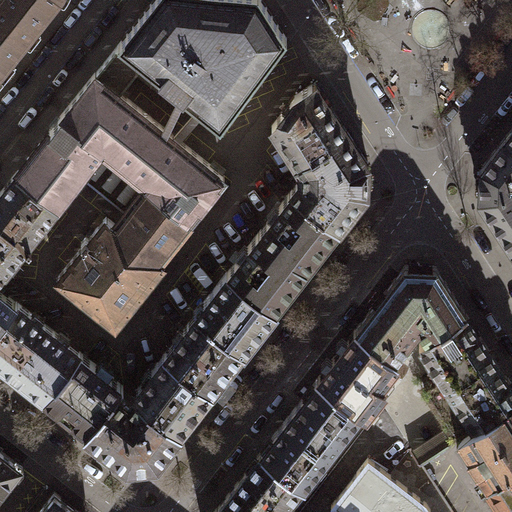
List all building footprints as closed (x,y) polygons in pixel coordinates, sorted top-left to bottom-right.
[(0,0),(0,20),(25,41),(40,22),(57,0),(0,0)] [(221,128),(288,39),(262,0),(153,0),(117,45),(118,46),(96,73),(121,92),(143,65),(221,128)] [(360,0),(358,3),(360,9),(374,18),(380,16),(384,9),(389,2),(388,0),(360,0)] [(0,72),(25,41),(0,20),(0,72)] [(147,184),(191,219),(225,175),(121,92),(96,73),(95,72),(66,109),(21,165),(16,171),(59,205),(64,199),(80,178),(124,213),(147,184)] [(295,95),(272,126),(297,163),(348,130),(316,82),(295,95)] [(348,130),(297,163),(300,169),(300,179),(291,190),(340,228),(368,191),(368,162),(348,130)] [(511,140),(506,136),(482,167),(481,182),(481,197),(497,222),(511,244),(511,140)] [(0,192),(0,221),(28,244),(59,205),(16,171),(1,191),(0,192)] [(116,224),(158,258),(159,258),(191,219),(147,184),(124,213),(116,223),(116,224)] [(340,228),(291,190),(228,272),(276,309),(323,249),(340,228)] [(158,258),(116,224),(116,223),(107,215),(88,238),(83,234),(79,240),(84,244),(56,278),(115,325),(166,263),(159,258),(158,258)] [(0,278),(28,244),(0,221),(0,278)] [(395,357),(420,325),(427,337),(428,337),(466,312),(436,266),(405,265),(356,328),(395,357)] [(196,312),(245,350),(260,329),(276,309),(228,272),(196,312)] [(0,324),(18,302),(7,293),(3,294),(0,297),(0,324)] [(44,400),(82,352),(74,346),(18,302),(0,324),(0,365),(36,394),(44,400)] [(164,353),(213,390),(229,370),(245,350),(196,312),(164,353)] [(511,401),(511,382),(466,312),(428,337),(427,337),(419,342),(441,376),(424,387),(457,438),(511,401)] [(340,349),(318,377),(361,410),(400,360),(395,357),(356,328),(340,349)] [(85,432),(117,391),(119,393),(125,385),(82,352),(44,400),(85,432)] [(137,388),(138,397),(140,399),(181,431),(197,411),(213,390),(164,353),(137,388)] [(304,483),(361,410),(318,377),(296,405),(261,450),(302,482),(304,483)] [(181,431),(140,399),(135,405),(119,393),(117,391),(85,432),(127,465),(157,462),(181,431)] [(511,465),(511,401),(457,438),(475,465),(476,465),(487,482),(511,465)] [(0,491),(20,466),(21,465),(1,449),(0,447),(0,491)] [(278,511),(302,482),(261,450),(241,476),(212,511),(278,511)] [(340,511),(417,511),(425,502),(368,457),(331,505),(340,511)] [(511,511),(511,465),(487,482),(505,511),(511,511)] [(81,511),(55,491),(54,492),(38,511),(81,511)] [(432,511),(425,502),(417,511),(432,511)]
